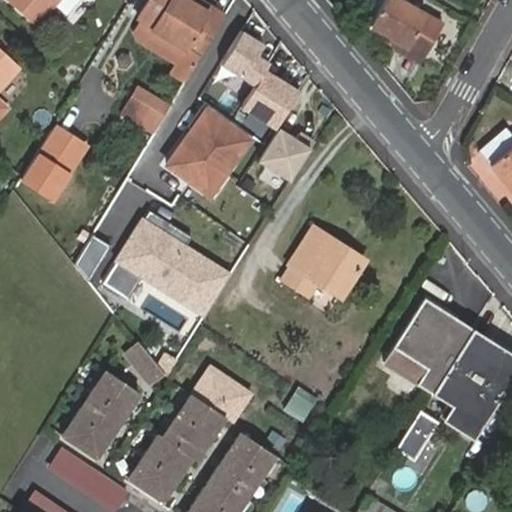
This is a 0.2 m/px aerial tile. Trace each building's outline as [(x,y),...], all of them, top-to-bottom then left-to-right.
[(8,0),(35,24),(57,0),(8,0)] [(67,12),(78,0),(61,0),(58,3),(67,12)] [(152,0),(142,18),(156,26),(155,29),(185,49),(188,45),(201,56),(226,15),(203,1),(198,7),(187,0),(152,0)] [(398,0),(383,0),(369,25),(420,56),(439,23),(398,0)] [(156,26),(142,18),(135,30),(137,38),(175,64),(170,73),(185,82),(201,56),(188,45),(185,49),(155,29),(156,26)] [(263,44),(241,31),(220,64),(254,85),(264,70),(268,62),(256,55),(263,44)] [(0,87),(19,67),(0,48),(0,87)] [(298,90),(264,70),(254,85),(241,107),(275,127),(298,90)] [(120,114),(153,135),(164,118),(131,97),(120,114)] [(250,135),(209,106),(168,164),(209,193),(250,135)] [(292,137),(279,129),(260,160),(291,179),(314,140),(297,130),(292,137)] [(511,135),(508,131),(478,154),(511,195),(511,135)] [(137,279),(204,319),(231,273),(139,218),(102,279),(128,294),(137,279)] [(314,225),(289,263),(292,264),(284,278),(309,295),(319,282),(340,297),(362,264),(341,250),(344,245),(314,225)] [(107,246),(92,237),(77,262),(88,276),(107,246)] [(341,250),(362,264),(365,259),(344,245),(341,250)] [(432,392),(472,329),(422,300),(385,361),(432,392)] [(511,373),(511,355),(472,329),(432,392),(452,404),(482,423),(511,373)] [(125,352),(152,385),(165,375),(139,342),(125,352)] [(252,393),(210,366),(163,438),(159,436),(130,479),(164,501),(192,458),(196,461),(225,417),(233,422),(252,393)] [(97,458),(141,393),(107,370),(63,436),(97,458)] [(283,413),(306,422),(317,393),(295,384),(283,413)] [(473,438),(482,423),(452,404),(444,418),(473,438)] [(420,411),(396,448),(409,457),(406,461),(422,470),(438,444),(428,437),(438,422),(420,411)] [(238,511),(276,454),(242,432),(189,511),(238,511)] [(50,465),(116,509),(130,489),(64,445),(50,465)] [(510,462),(488,448),(476,469),(499,483),(510,462)] [(23,506),(31,511),(75,511),(37,486),(23,506)] [(396,511),(367,494),(356,511),(396,511)]
